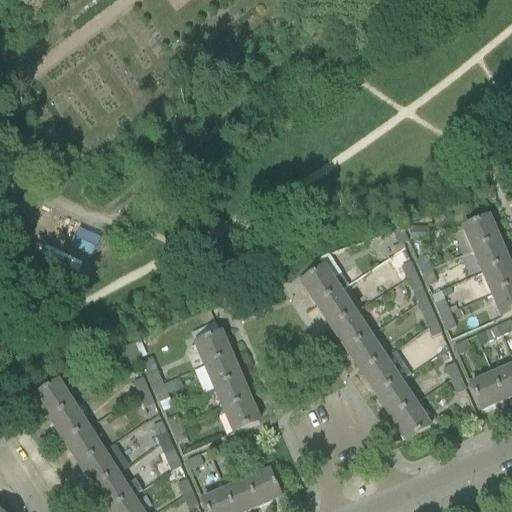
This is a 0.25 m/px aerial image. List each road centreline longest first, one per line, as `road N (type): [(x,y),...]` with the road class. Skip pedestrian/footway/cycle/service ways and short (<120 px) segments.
road 1 (residential): [(333,511),(313,441),(348,426),(398,504)]
road 2 (residential): [(398,504),(511,455)]
